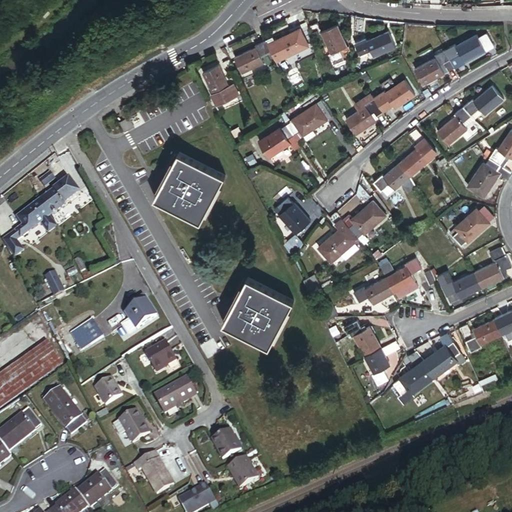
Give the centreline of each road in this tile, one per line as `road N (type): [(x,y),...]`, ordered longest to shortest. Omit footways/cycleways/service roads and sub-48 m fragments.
road 1 (residential): [(64,126),(226,414),(171,444)]
road 2 (residential): [(334,201),(436,110),(511,63)]
road 3 (tertiary): [(247,0),(200,44),(148,68),(64,126)]
road 4 (residential): [(349,0),(382,16),(511,21)]
road 5 (unknown): [(172,318),(67,381)]
